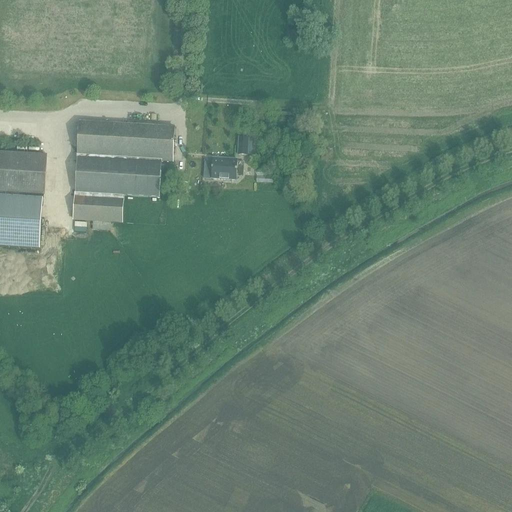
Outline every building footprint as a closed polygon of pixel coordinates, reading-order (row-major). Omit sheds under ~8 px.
[(78,158),(78,160),(76,194),(76,198),(75,221),(122,224),(123,200),(122,200),(122,197),(160,199),(162,165),(161,164),(161,163),(172,164),(174,129),(80,124),(78,158)] [(247,156),(248,139),(239,138),(238,156),(247,156)] [(0,193),(44,196),(46,156),(0,153),(0,193)] [(204,170),(204,179),(211,179),(236,181),(237,177),(240,177),(240,175),(242,175),(243,170),(242,170),(242,164),(243,164),(243,163),(238,163),(238,161),(213,159),(212,161),(207,161),(207,170),(204,170)] [(261,183),(277,184),(278,172),(261,171),(261,183)] [(0,247),(41,250),(44,199),(0,196),(0,247)]
